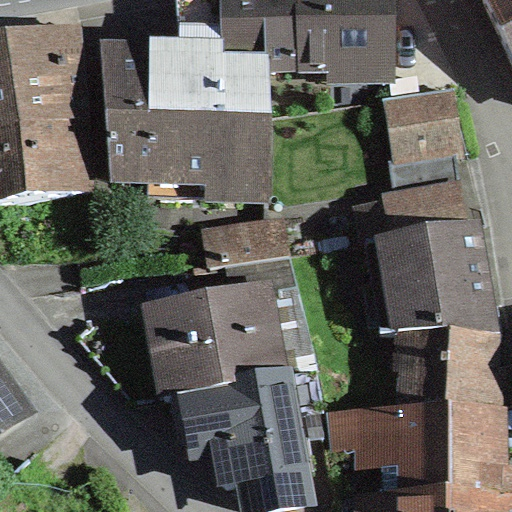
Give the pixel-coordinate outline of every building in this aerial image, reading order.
[(150,57),(151,127),(269,127),(266,72),(266,64),(223,64),(221,0),(183,0),(184,57),(150,57)] [(397,70),(396,0),(221,0),(223,64),(266,64),(266,72),(397,70)] [(511,0),(480,0),(502,44),(511,40),(511,0)] [(81,32),(0,42),(0,210),(93,189),(81,32)] [(511,40),(502,44),(511,63),(511,40)] [(270,204),(269,127),(151,127),(150,57),(104,57),(105,184),(196,183),(196,205),(270,204)] [(460,153),(451,92),(388,101),(397,163),(456,152),(460,153)] [(396,202),(460,191),(456,152),(397,163),(389,164),(396,202)] [(364,248),(466,228),(460,191),(396,202),(357,211),(364,248)] [(230,270),(289,260),(284,220),(205,234),(212,273),(230,270)] [(489,338),(476,227),(466,228),(364,248),(380,337),(405,338),(489,338)] [(269,297),(300,291),(289,260),(230,270),(235,297),(268,291),(269,297)] [(235,297),(150,314),(167,403),(190,398),(285,380),(269,297),(268,291),(235,297)] [(488,413),(489,338),(405,338),(405,413),(454,413),(488,413)] [(311,377),(285,382),(297,442),(323,437),(311,377)] [(285,382),(285,380),(190,398),(203,465),(219,462),(226,497),(245,493),(248,511),(273,511),(309,505),(297,442),(285,382)] [(0,383),(0,434),(24,417),(0,383)] [(455,462),(454,413),(405,413),(334,418),(336,449),(361,449),(364,468),(401,467),(403,508),(455,505),(455,462)] [(455,462),(500,462),(500,413),(488,413),(454,413),(455,462)] [(455,511),(511,511),(511,506),(501,507),(500,462),(455,462),(455,505),(455,511)]
